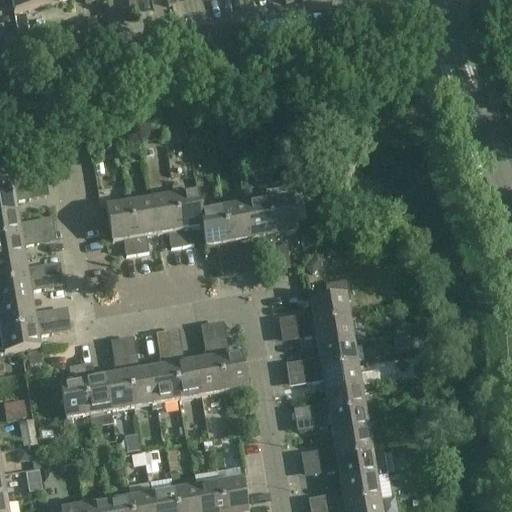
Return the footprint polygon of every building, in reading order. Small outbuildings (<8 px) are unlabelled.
[(58,7),(57,0),(0,0),(0,1),(5,0),(10,0),(14,15),(58,7)] [(176,7),(174,0),(166,0),(168,9),(176,7)] [(138,14),(136,3),(128,5),(130,16),(138,14)] [(87,21),(88,28),(97,27),(96,20),(87,21)] [(218,143),(232,140),(230,126),(215,128),(218,143)] [(102,167),(95,168),(97,179),(104,177),(102,167)] [(0,172),(0,196),(20,193),(28,192),(26,183),(19,185),(11,186),(9,171),(0,172)] [(191,194),(172,198),(179,241),(181,248),(192,246),(191,239),(190,231),(200,229),(201,229),(199,216),(200,216),(199,211),(196,193),(195,189),(190,190),(191,194)] [(287,189),(264,193),(266,205),(274,248),(275,256),(287,254),(285,246),(284,239),(296,237),(293,224),(305,222),(301,199),(301,198),(301,197),(300,196),(300,195),(299,194),(298,193),(297,192),(296,191),(295,191),(294,190),(293,190),(292,190),(291,189),(290,189),(289,189),(288,189),(287,189)] [(20,193),(0,196),(0,218),(16,216),(14,205),(22,204),(30,203),(28,192),(20,193)] [(154,196),(149,197),(150,201),(156,237),(167,235),(168,243),(169,250),(181,248),(179,241),(172,198),(155,201),(154,196)] [(145,202),(127,205),(135,248),(136,256),(147,254),(146,246),(145,239),(156,237),(150,201),(149,197),(144,198),(145,202)] [(109,203),(104,204),(105,209),(111,244),(122,243),(123,250),(124,258),(136,256),(135,248),(127,205),(109,208),(109,203)] [(248,203),(243,204),(244,209),(250,245),(261,243),(262,250),(264,258),(275,256),(274,248),(266,205),(249,208),(248,203)] [(239,210),(222,212),(230,256),(231,264),(241,262),(240,254),(239,247),(250,245),(244,209),(243,204),(238,205),(239,210)] [(200,216),(199,216),(201,229),(200,229),(204,252),(216,250),(217,258),(218,266),(231,264),(230,256),(222,212),(205,215),(204,211),(199,211),(200,216)] [(0,218),(0,242),(28,238),(35,237),(33,225),(26,226),(18,227),(16,216),(0,218)] [(0,265),(24,261),(22,250),(30,249),(37,248),(35,237),(28,238),(0,242),(0,265)] [(312,278),(324,264),(316,257),(304,271),(312,278)] [(24,261),(0,265),(0,288),(35,282),(43,281),(41,270),(33,271),(26,272),(24,261)] [(0,311),(31,306),(29,295),(37,294),(45,293),(43,281),(35,282),(0,288),(0,311)] [(304,319),(296,320),(298,332),(306,330),(350,323),(347,306),(351,305),(348,288),(326,291),(328,303),(309,306),(311,317),(304,319)] [(0,311),(0,334),(43,328),(50,326),(49,321),(48,315),(41,316),(33,317),(31,306),(0,311)] [(306,330),(298,332),(300,343),(308,341),(315,340),(317,351),(353,345),(358,345),(357,340),(353,340),(350,323),(306,330)] [(0,336),(3,353),(0,353),(0,358),(3,358),(39,352),(37,340),(45,339),(52,338),(50,326),(43,328),(0,334),(0,336)] [(394,343),(396,358),(408,356),(406,341),(394,343)] [(227,344),(215,346),(216,354),(224,397),(242,394),(242,399),(247,398),(247,393),(241,358),(229,360),(228,352),(227,344)] [(311,364),(304,365),(305,376),(313,375),(357,368),(354,350),(359,350),(358,345),(353,345),(317,351),(319,362),(311,364)] [(206,363),(196,365),(202,401),(202,406),(207,405),(207,400),(224,397),(216,354),(215,346),(204,348),(205,356),(206,363)] [(182,352),(171,354),(172,361),(180,404),(197,402),(197,406),(202,406),(202,401),(196,365),(184,367),(183,360),(182,352)] [(27,356),(29,369),(42,367),(39,353),(27,356)] [(161,371),(151,373),(157,408),(158,413),(163,412),(162,407),(180,404),(172,361),(171,354),(159,356),(160,363),(161,371)] [(137,359),(126,361),(134,412),(152,409),(153,414),(158,413),(157,408),(151,373),(139,375),(137,359)] [(116,378),(105,380),(111,416),(112,421),(117,420),(116,415),(134,412),(126,361),(114,363),(116,378)] [(92,367),(80,369),(89,420),(111,416),(105,380),(94,382),(92,367)] [(313,375),(305,376),(307,388),(315,386),(323,385),(325,397),(361,391),(357,368),(313,375)] [(71,386),(60,388),(66,423),(67,428),(72,427),(71,422),(89,420),(80,369),(69,371),(71,386)] [(409,374),(410,382),(422,380),(420,372),(409,374)] [(319,408),(311,410),(313,421),(321,420),(364,412),(362,396),(366,395),(366,390),(361,391),(325,397),(326,407),(319,408)] [(321,420),(313,421),(315,433),(323,431),(330,430),(332,442),(373,435),(372,430),(367,430),(364,412),(321,420)] [(247,435),(244,421),(230,423),(232,438),(247,435)] [(19,425),(23,450),(36,448),(32,423),(19,425)] [(327,454),(319,455),(321,466),(328,465),(372,458),(369,440),(374,440),(373,435),(332,442),(334,453),(327,454)] [(38,462),(36,450),(29,451),(31,463),(38,462)] [(328,465),(321,466),(323,478),(330,477),(338,476),(340,487),(376,481),(386,479),(383,456),(372,458),(328,465)] [(134,468),(145,467),(143,457),(133,458),(134,468)] [(54,472),(43,474),(45,485),(55,484),(54,472)] [(41,484),(39,473),(28,475),(30,486),(41,484)] [(0,478),(0,502),(10,501),(9,496),(5,497),(2,479),(0,478)] [(334,499),(326,500),(328,511),(336,510),(379,503),(376,481),(340,487),(342,498),(334,499)] [(169,483),(150,486),(152,498),(150,498),(152,511),(176,511),(173,495),(171,495),(169,483)] [(245,511),(241,484),(218,487),(222,511),(245,511)] [(130,502),(128,502),(129,511),(152,511),(150,498),(149,499),(147,486),(128,489),(130,502)] [(191,492),(173,495),(176,511),(198,511),(195,491),(195,486),(190,487),(191,492)] [(200,486),(195,486),(195,491),(198,511),(222,511),(218,487),(200,490),(200,486)] [(110,500),(105,501),(106,506),(106,511),(129,511),(128,502),(111,505),(110,500)] [(0,511),(7,511),(6,507),(11,506),(10,501),(0,502),(0,511)] [(101,507),(84,509),(84,511),(106,511),(106,506),(105,501),(100,502),(101,507)] [(336,510),(328,511),(380,511),(379,503),(336,510)]
